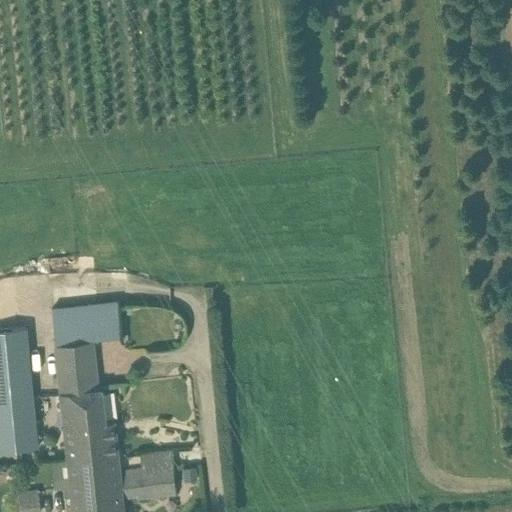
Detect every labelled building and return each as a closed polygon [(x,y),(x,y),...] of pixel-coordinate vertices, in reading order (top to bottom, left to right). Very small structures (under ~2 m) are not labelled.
[(52,307),(68,458),(118,454),(115,421),(106,422),(102,388),(98,388),(89,304),(52,307)] [(27,326),(0,328),(0,450),(38,447),(27,326)] [(68,458),(73,511),(124,511),(123,495),(137,494),(138,497),(176,493),(172,452),(140,455),(141,468),(120,471),(118,454),(68,458)] [(120,456),(121,467),(140,465),(139,454),(120,456)] [(39,489),(18,492),(20,511),(32,511),(42,511),(39,489)]
